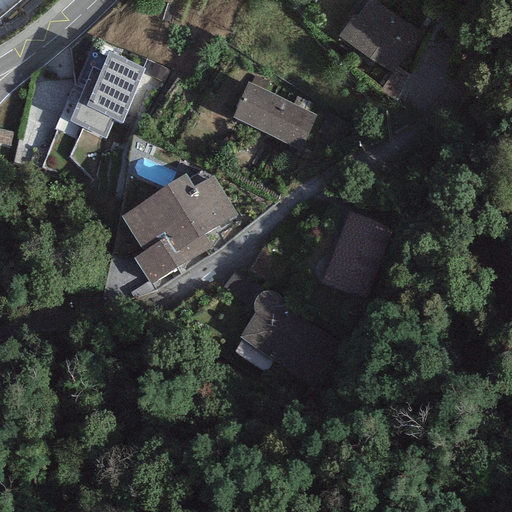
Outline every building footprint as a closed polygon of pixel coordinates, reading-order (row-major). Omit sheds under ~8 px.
[(424,35),(370,0),(368,0),(355,19),(352,17),(338,37),(397,75),(424,35)] [(145,70),(107,52),(100,71),(92,67),(69,120),(105,139),(113,119),(123,123),(145,70)] [(317,118),(246,82),(231,118),(300,152),(317,118)] [(185,174),(121,216),(144,252),(133,259),(150,285),(235,234),(228,220),(237,216),(212,176),(192,187),(185,174)] [(392,230),(348,213),(322,281),(366,298),(392,230)] [(309,383),(333,340),(282,312),(284,304),(282,298),(277,293),(270,290),(262,292),(255,299),(253,305),(253,315),(239,338),(309,383)]
